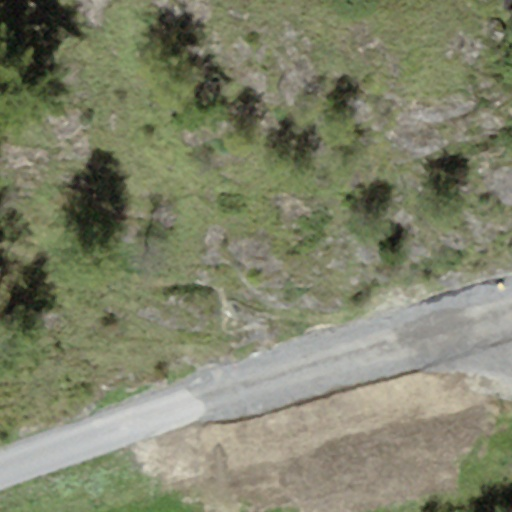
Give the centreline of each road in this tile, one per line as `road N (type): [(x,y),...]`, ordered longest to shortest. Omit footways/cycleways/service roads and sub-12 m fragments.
road 1 (tertiary): [(0,469),(511,298)]
road 2 (track): [(391,335),(511,363)]
